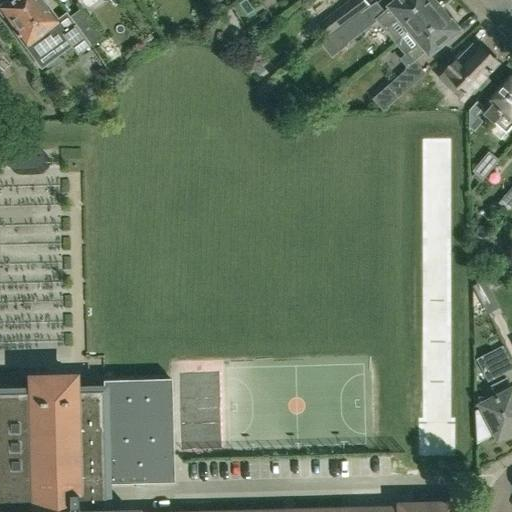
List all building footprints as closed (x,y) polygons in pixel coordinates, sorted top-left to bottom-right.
[(77,54),(90,44),(70,16),(66,11),(55,20),(40,0),(1,0),(0,1),(0,3),(1,5),(0,6),(0,10),(35,57),(64,36),(77,54)] [(342,27),(365,9),(358,0),(351,0),(332,14),(342,27)] [(399,0),(377,19),(397,42),(444,3),(442,1),(440,0),(399,0)] [(445,4),(444,3),(397,42),(406,54),(401,59),(408,67),(406,71),(389,85),(398,96),(425,73),(415,61),(426,52),(428,55),(458,29),(456,27),(457,26),(450,18),(453,15),(444,5),(445,4)] [(101,37),(80,9),(70,16),(90,44),(91,45),(101,37)] [(347,42),(374,21),(365,9),(342,27),(338,30),(347,42)] [(472,95),(470,93),(499,64),(482,47),(479,49),(474,44),(440,79),(465,103),(472,95)] [(485,113),(496,122),(508,132),(511,126),(511,75),(491,99),(494,102),(485,113)] [(474,171),(484,179),(500,160),(490,152),(474,171)] [(474,286),(488,314),(501,307),(486,280),(474,286)] [(511,362),(503,346),(492,352),(503,374),(511,369),(511,362)] [(450,511),(450,504),(399,505),(399,506),(193,511),(108,511),(108,498),(107,484),(174,482),(172,420),(171,378),(102,380),(103,389),(83,389),(83,390),(74,390),(73,377),(30,378),(30,388),(0,389),(0,511),(450,511)] [(484,406),(476,410),(477,444),(498,433),(500,437),(501,436),(505,438),(511,435),(511,388),(507,379),(492,386),(498,397),(483,405),(484,406)] [(317,439),(319,474),(329,473),(327,438),(317,439)]
